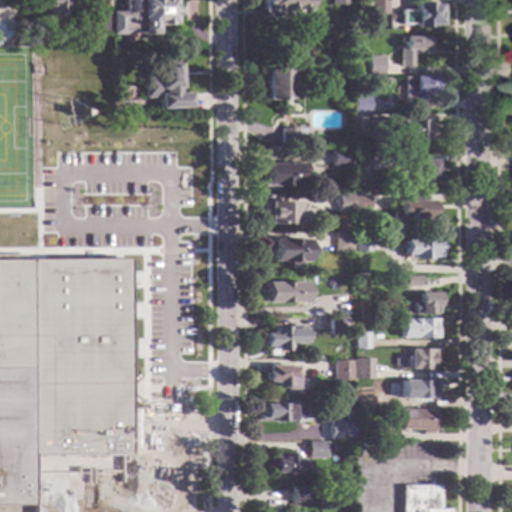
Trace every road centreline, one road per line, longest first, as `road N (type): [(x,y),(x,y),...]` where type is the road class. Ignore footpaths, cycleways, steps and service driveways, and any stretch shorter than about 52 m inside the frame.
road 1 (residential): [(480,511),(474,0)]
road 2 (residential): [(225,0),(228,511)]
